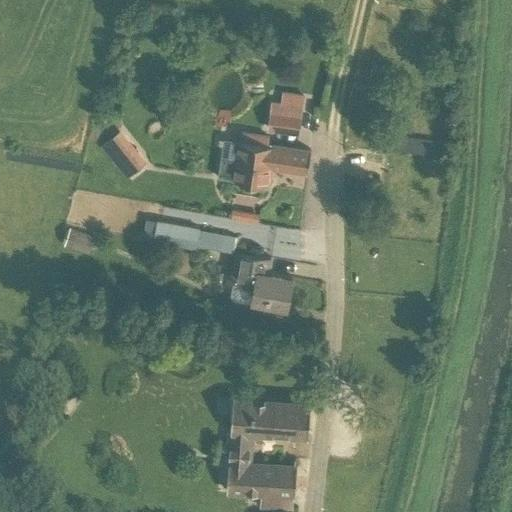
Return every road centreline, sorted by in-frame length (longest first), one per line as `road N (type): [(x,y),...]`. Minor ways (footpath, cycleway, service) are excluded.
road 1 (residential): [(314,511),(336,302),(335,137)]
road 2 (track): [(335,137),(361,0)]
